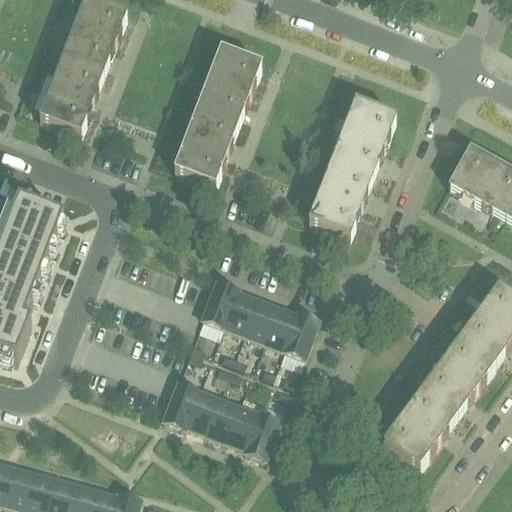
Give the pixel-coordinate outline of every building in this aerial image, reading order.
[(128,23),(86,7),(62,68),(105,84),(128,23)] [(220,59),(197,120),(239,136),(262,75),(220,59)] [(62,68),(39,129),(81,145),(105,84),(62,68)] [(373,187),(377,178),(397,126),(355,110),(331,171),(373,187)] [(216,197),(230,159),(239,136),(197,120),(174,181),(216,197)] [(511,179),(470,156),(448,196),(505,228),(511,214),(511,179)] [(350,249),(364,213),(373,187),(331,171),(308,232),(350,249)] [(0,240),(11,210),(0,205),(0,240)] [(0,240),(0,363),(17,367),(30,334),(24,331),(63,230),(11,210),(0,240)] [(203,327),(224,335),(237,299),(238,300),(239,297),(217,289),(203,327)] [(511,305),(498,295),(460,347),(496,374),(511,352),(511,305)] [(224,335),(244,343),(258,307),(238,300),(237,299),(224,335)] [(278,315),(258,307),(244,343),(264,350),(278,315)] [(297,322),(278,315),(264,350),(284,358),(298,323),(297,322)] [(284,359),(305,367),(320,329),(298,321),(297,322),(298,323),(284,358),(284,359)] [(458,426),(474,405),(496,374),(460,347),(421,400),(458,426)] [(194,351),(191,359),(202,363),(205,356),(194,351)] [(202,364),(191,360),(188,367),(199,371),(202,364)] [(224,360),(222,367),(233,372),(236,364),(224,360)] [(236,364),(233,372),(244,376),(247,368),(236,364)] [(219,374),(216,381),(228,385),(230,378),(219,374)] [(265,375),(262,383),(273,387),(276,380),(265,375)] [(230,378),(228,385),(239,390),(242,382),(230,378)] [(282,392),(293,396),(296,388),(285,384),(282,392)] [(260,389),(257,397),(268,401),(271,394),(260,389)] [(164,429),(185,437),(186,435),(185,435),(186,434),(199,399),(178,391),(164,429)] [(277,404),(288,408),(291,400),(280,396),(277,404)] [(186,434),(206,442),(220,406),(199,398),(199,399),(186,434)] [(419,478),(441,448),(458,426),(421,400),(383,452),(419,478)] [(206,442),(226,449),(240,414),(220,406),(206,442)] [(260,422),(240,414),(226,449),(245,457),(246,457),(260,422)] [(244,459),(266,467),(281,430),(260,422),(246,457),(245,457),(244,459)] [(5,511),(15,476),(0,471),(0,511),(2,511),(5,511)] [(27,511),(35,483),(36,482),(17,477),(18,474),(16,474),(15,476),(5,511),(27,511)] [(49,511),(56,488),(57,486),(54,485),(54,487),(35,483),(27,511),(49,511)] [(49,511),(72,511),(77,494),(56,488),(49,511)] [(77,494),(72,511),(94,511),(98,500),(77,494)] [(94,511),(116,511),(119,505),(118,505),(98,500),(94,511)] [(116,511),(140,511),(141,509),(119,503),(118,505),(119,505),(116,511)]
